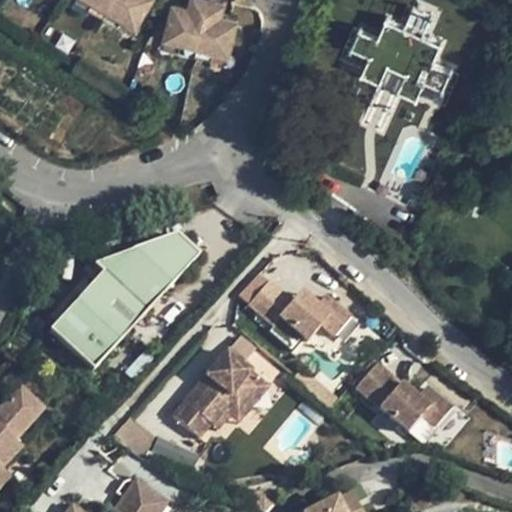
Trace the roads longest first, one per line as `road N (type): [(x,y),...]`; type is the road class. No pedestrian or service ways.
road 1 (residential): [(203,151),(377,270),(487,375),(511,387)]
road 2 (residential): [(203,151),(271,54),(286,0)]
road 3 (residential): [(52,190),(90,189),(203,151)]
road 4 (unclassified): [(0,301),(52,190)]
